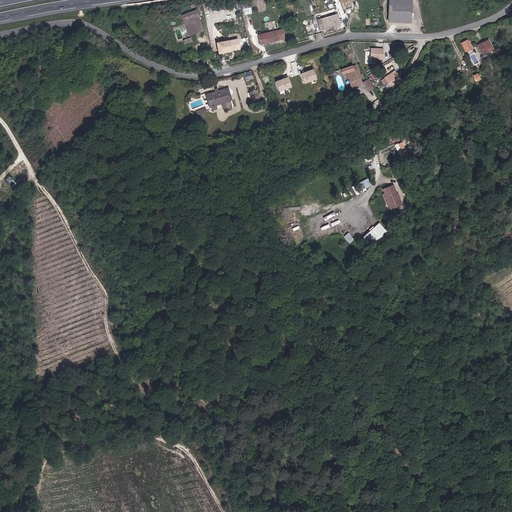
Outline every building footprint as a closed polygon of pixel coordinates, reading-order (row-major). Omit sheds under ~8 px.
[(389,0),(388,24),(412,24),(413,1),(398,0),(389,0)] [(344,19),(348,18),(344,4),(340,5),(341,10),(340,10),(344,19)] [(198,28),(203,27),(200,18),(202,17),(199,11),(185,16),(188,25),(194,24),(193,24),(196,23),(198,28)] [(336,23),(342,21),(340,15),(327,20),(330,30),(337,27),(336,23)] [(273,44),(289,40),(287,31),(271,35),(273,44)] [(264,46),(273,44),(271,35),(262,37),(264,46)] [(468,52),(476,47),(470,38),(463,43),(468,52)] [(485,54),(496,47),(491,38),(480,44),(485,54)] [(239,39),(217,43),(220,55),(241,50),(239,39)] [(384,49),(371,48),(370,60),(384,61),(384,49)] [(351,84),(362,81),(357,68),(355,69),(354,65),(341,69),(343,74),(347,72),(351,84)] [(314,70),(301,74),(305,85),(318,80),(314,70)] [(392,84),(398,80),(399,80),(396,73),(387,78),(391,85),(392,84)] [(481,87),(488,83),(482,73),(475,77),(481,87)] [(367,88),(372,85),(369,77),(363,80),(367,88)] [(475,90),(481,87),(475,77),(469,80),(475,90)] [(293,88),(289,78),(276,82),(280,93),(293,88)] [(392,84),(396,90),(401,85),(398,80),(392,84)] [(388,94),(391,92),(387,85),(381,88),(383,91),(379,93),(384,102),(391,98),(388,94)] [(221,110),(233,107),(228,88),(213,92),(214,96),(205,98),(208,108),(220,105),(221,110)] [(255,102),(262,100),(259,91),(249,93),(250,99),(254,98),(255,102)] [(409,154),(412,153),(407,145),(405,145),(403,141),(397,145),(404,158),(410,156),(409,154)] [(443,182),(447,179),(441,171),(437,174),(443,182)] [(400,205),(405,202),(400,193),(399,194),(394,185),(385,190),(386,192),(383,193),(389,204),(397,200),(400,205)] [(389,204),(392,209),(400,205),(397,200),(389,204)] [(370,247),(388,232),(380,222),(362,238),(370,247)] [(389,230),(393,236),(402,227),(398,222),(389,230)] [(345,235),(350,243),(354,240),(349,232),(345,235)]
